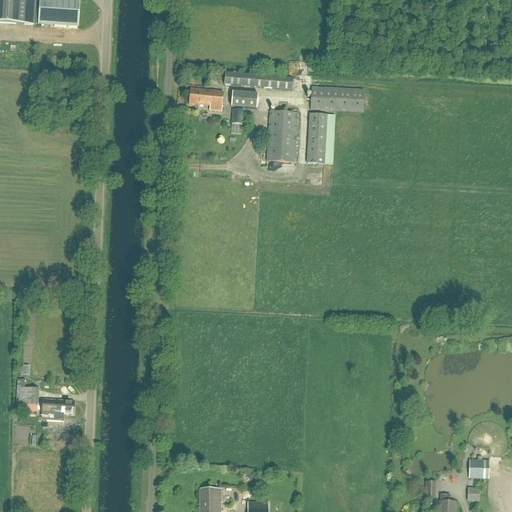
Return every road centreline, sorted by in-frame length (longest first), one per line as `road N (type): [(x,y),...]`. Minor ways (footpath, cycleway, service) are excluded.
road 1 (unclassified): [(85,511),(107,0)]
road 2 (unclassified): [(149,511),(171,0)]
